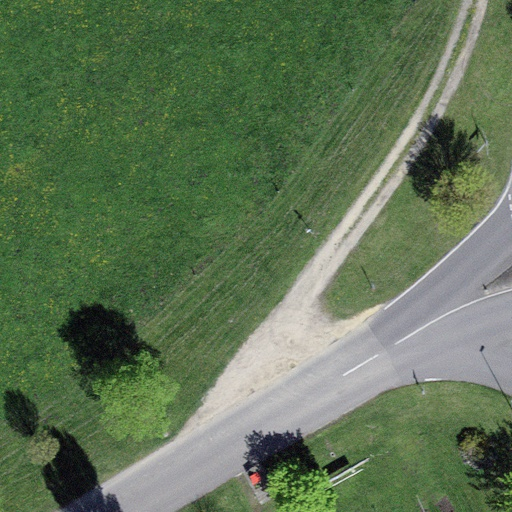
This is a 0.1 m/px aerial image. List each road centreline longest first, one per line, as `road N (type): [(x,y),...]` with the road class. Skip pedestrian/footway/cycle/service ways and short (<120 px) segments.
road 1 (track): [(285,414),(267,370),(279,327),(418,121),(468,0)]
road 2 (unclassified): [(122,511),(285,414),(413,354)]
road 3 (unclassified): [(413,354),(511,279)]
